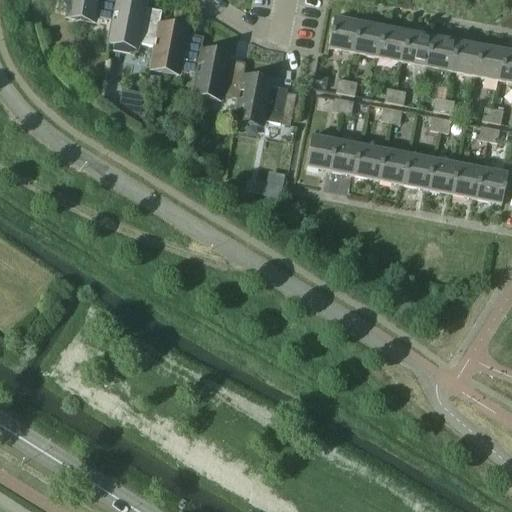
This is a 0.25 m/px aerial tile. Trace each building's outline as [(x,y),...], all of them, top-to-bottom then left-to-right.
[(115,5),(115,0),(75,0),(73,16),(111,24),(108,41),(115,5)] [(115,5),(108,41),(153,49),(160,14),(115,5)] [(351,57),(357,25),(332,20),(326,52),(351,57)] [(375,61),(381,30),(357,25),(351,57),(375,61)] [(400,66),(406,35),(381,30),(375,61),(400,66)] [(195,75),(202,40),(163,33),(156,68),(195,75)] [(424,71),(430,39),(406,35),(400,66),(424,71)] [(449,75),(455,44),(430,39),(424,71),(449,75)] [(473,80),(479,49),(455,44),(449,75),(473,80)] [(498,85),(504,54),(479,49),(473,80),(498,85)] [(511,87),(511,55),(504,54),(498,85),(511,87)] [(237,102),(244,66),(205,59),(198,94),(237,102)] [(156,92),(158,79),(148,78),(147,91),(156,92)] [(343,97),(346,84),(336,82),(333,96),(343,97)] [(346,84),(343,97),(352,99),(355,86),(346,84)] [(288,129),(294,98),(285,96),(286,92),(247,85),(240,120),(288,129)] [(392,107),(395,93),(385,91),(382,105),(392,107)] [(120,93),(116,116),(135,126),(141,97),(120,93)] [(395,93),(392,107),(401,109),(404,95),(395,93)] [(339,117),(342,103),(332,101),(330,115),(339,117)] [(441,116),(444,103),(434,101),(431,114),(441,116)] [(342,103),(339,117),(349,119),(351,105),(342,103)] [(444,103),(441,116),(450,118),(452,104),(444,103)] [(388,126),(391,112),(381,110),(378,124),(388,126)] [(490,126),(493,112),(482,110),(480,124),(490,126)] [(391,112),(388,126),(397,128),(400,114),(391,112)] [(493,112),(490,126),(499,128),(502,114),(493,112)] [(437,135),(440,122),(430,120),(427,134),(437,135)] [(440,122),(437,135),(446,137),(449,124),(440,122)] [(486,145),(489,131),(479,129),(476,143),(486,145)] [(489,131),(486,145),(495,147),(498,133),(489,131)] [(328,175),(334,144),(310,139),(304,170),(328,175)] [(353,180),(359,149),(334,144),(328,175),(353,180)] [(377,185),(383,153),(359,149),(353,180),(377,185)] [(195,164),(199,157),(192,152),(188,159),(195,164)] [(402,189),(408,158),(383,153),(377,185),(402,189)] [(426,194),(432,163),(408,158),(402,189),(426,194)] [(451,199),(457,167),(432,163),(426,194),(451,199)] [(475,203),(481,172),(457,167),(451,199),(475,203)] [(500,208),(506,177),(481,172),(475,203),(500,208)] [(277,195),(279,185),(270,183),(268,193),(277,195)]
